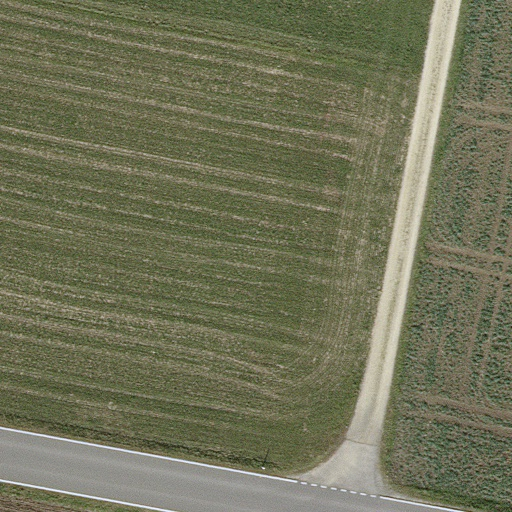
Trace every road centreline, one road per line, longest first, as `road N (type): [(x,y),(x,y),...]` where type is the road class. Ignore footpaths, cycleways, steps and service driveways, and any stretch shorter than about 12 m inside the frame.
road 1 (track): [(437,0),(341,511)]
road 2 (tertiary): [(0,455),(311,511)]
